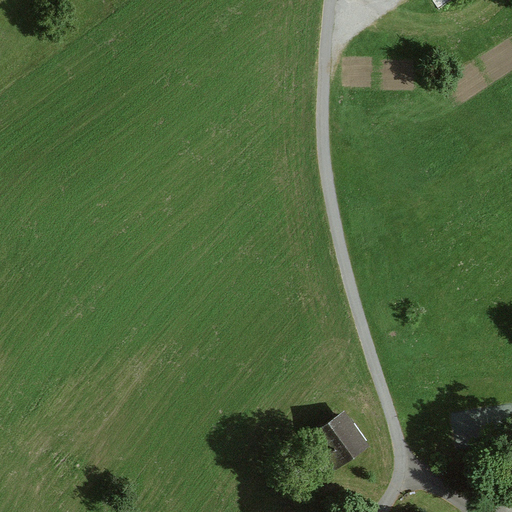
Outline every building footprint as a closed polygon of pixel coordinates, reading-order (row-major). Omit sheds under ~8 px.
[(481,147),(511,125),(491,96),(460,117),(481,147)] [(371,105),(336,104),(336,140),(371,141),(371,105)] [(406,158),(375,177),(393,207),(424,188),(406,158)] [(345,205),(352,242),(386,235),(379,199),(345,205)] [(401,292),(368,302),(379,338),(412,328),(401,292)] [(345,406),(308,432),(333,467),(370,441),(345,406)]
